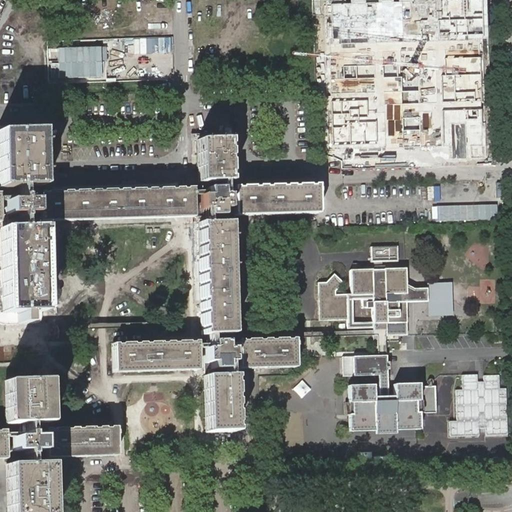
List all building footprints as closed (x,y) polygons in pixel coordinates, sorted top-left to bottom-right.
[(0,131),(0,189),(40,189),(39,130),(0,131)] [(227,181),(225,140),(200,141),(201,183),(205,183),(219,182),(223,182),(228,182),(228,181),(227,181)] [(219,189),(219,182),(205,183),(205,189),(206,192),(206,196),(199,196),(199,210),(202,210),(206,210),(206,217),(220,217),(220,210),(227,210),(227,209),(226,199),(226,196),(223,196),(220,196),(220,192),(219,189)] [(240,188),(233,188),(233,192),(233,196),(233,199),(234,209),(234,214),(317,212),(317,185),(240,188)] [(151,190),(40,193),(40,197),(40,201),(41,219),(193,215),(192,196),(192,192),(192,188),(191,188),(191,189),(151,190)] [(5,202),(0,202),(0,216),(5,216),(13,216),(17,216),(17,220),(22,219),(22,216),(26,215),(33,215),(32,201),(21,202),(21,198),(16,198),(16,202),(5,202)] [(0,229),(2,230),(17,229),(22,229),(27,229),(26,215),(22,216),(22,219),(17,220),(17,216),(13,216),(5,216),(0,216),(0,229)] [(210,335),(228,334),(225,223),(206,223),(203,224),(198,223),(201,335),(206,335),(210,335)] [(39,312),(37,228),(27,229),(22,229),(17,229),(2,230),(4,313),(18,313),(18,325),(27,324),(26,312),(39,312)] [(398,247),(370,247),(370,262),(397,263),(398,247)] [(319,321),(347,320),(347,329),(372,328),(373,332),(378,332),(385,332),(386,332),(386,324),(407,323),(406,303),(427,302),(426,290),(414,290),(405,285),(405,270),(393,270),(384,270),(371,271),(352,272),(350,271),(351,295),(347,295),(335,295),(335,292),(343,284),(334,275),(326,283),(318,284),(318,301),(319,321)] [(238,348),(238,353),(238,362),(238,368),(293,366),(293,339),(252,340),(244,341),(238,341),(238,345),(238,348)] [(113,370),(197,368),(196,349),(196,346),(196,342),(113,344),(113,370)] [(211,376),(225,376),(225,369),(225,362),(229,363),(231,362),(231,353),(231,349),(224,349),(224,345),(224,342),(210,342),(210,345),(210,349),(207,349),(203,349),(204,363),(211,363),(211,370),(211,376)] [(385,357),(378,357),(352,357),(353,377),(356,377),(359,377),(378,376),(378,377),(378,383),(379,398),(373,398),(373,388),(373,386),(347,386),(348,404),(350,403),(350,415),(348,415),(349,432),(373,431),(373,435),(394,434),(394,431),(419,430),(419,413),(421,413),(427,413),(435,413),(434,387),(418,387),(418,384),(393,385),(393,388),(393,397),(387,397),(387,370),(389,370),(389,363),(386,363),(386,356),(385,357)] [(207,432),(235,431),(235,422),(233,375),(225,376),(211,376),(206,376),(207,432)] [(481,437),(507,436),(506,388),(499,388),(499,375),(479,376),(479,375),(460,375),(461,389),(454,390),(455,421),(447,421),(448,438),(481,438),(481,437)] [(41,394),(41,381),(5,382),(7,424),(42,423),(41,394)] [(48,456),(116,454),(115,427),(47,429),(47,433),(47,437),(48,456)] [(39,437),(32,437),(28,437),(28,434),(23,434),(23,438),(12,438),(4,438),(5,452),(12,452),(23,451),(23,456),(28,455),(28,451),(39,451),(39,437)] [(505,460),(505,449),(487,449),(486,460),(505,460)] [(7,465),(8,511),(46,511),(45,464),(42,464),(29,465),(24,465),(12,465),(7,465)]
